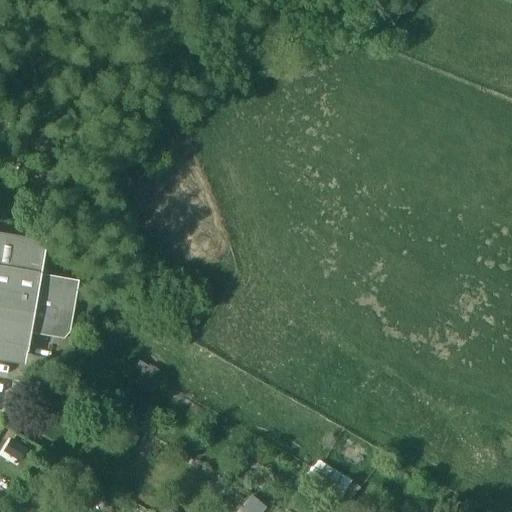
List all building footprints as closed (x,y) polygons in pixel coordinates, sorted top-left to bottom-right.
[(46,245),(0,237),(0,267),(41,274),(46,245)] [(41,274),(0,267),(0,361),(25,366),(31,335),(41,275),(41,274)] [(78,282),(41,275),(31,335),(63,340),(69,333),(78,282)] [(28,444),(4,430),(0,436),(0,443),(13,452),(14,450),(16,452),(20,454),(28,444)] [(38,450),(28,444),(20,454),(24,456),(32,461),(38,450)] [(20,454),(16,452),(11,460),(19,464),(24,456),(20,454)] [(346,499),(355,484),(317,459),(307,474),(346,499)] [(238,509),(241,511),(262,511),(266,507),(251,494),(238,509)]
